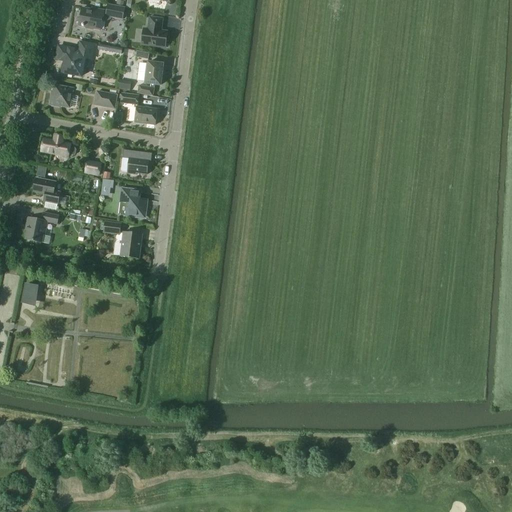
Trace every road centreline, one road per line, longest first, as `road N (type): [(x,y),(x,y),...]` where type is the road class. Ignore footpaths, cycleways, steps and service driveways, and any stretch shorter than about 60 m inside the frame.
road 1 (residential): [(174,145),(12,115)]
road 2 (residential): [(174,145),(193,0)]
road 3 (residential): [(159,265),(174,145)]
